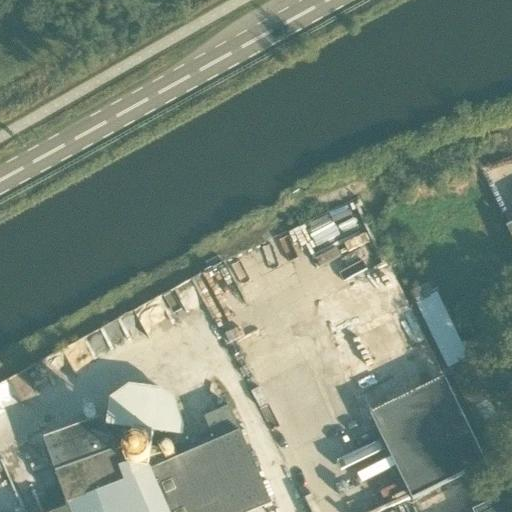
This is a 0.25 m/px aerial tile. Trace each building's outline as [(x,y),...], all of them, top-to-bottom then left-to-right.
[(393,272),(344,295),(396,404),(445,380),(393,272)] [(413,293),(419,305),(441,295),(435,282),(413,293)] [(445,380),(396,404),(371,415),(412,501),(486,466),(445,380)] [(490,400),(499,420),(511,413),(511,394),(510,390),(490,400)] [(259,511),(273,507),(232,407),(204,418),(216,446),(151,472),(149,469),(154,433),(133,431),(129,466),(121,469),(104,420),(44,441),(68,508),(59,511),(259,511)] [(510,511),(504,498),(474,511),(510,511)]
